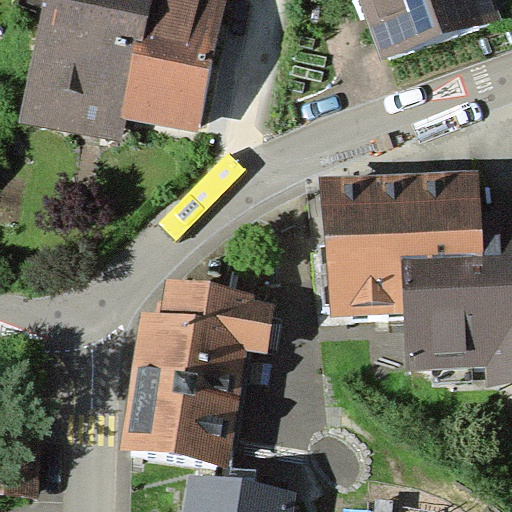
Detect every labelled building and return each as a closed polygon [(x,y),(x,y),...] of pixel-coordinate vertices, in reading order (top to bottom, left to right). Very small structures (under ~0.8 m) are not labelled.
[(76,0),(56,100),(145,118),(152,80),(211,92),(230,0),(76,0)] [(403,0),(412,28),(501,0),(403,0)] [(511,214),(481,216),(479,180),(328,188),(334,313),(435,308),(437,360),(484,357),(485,383),(511,381),(511,214)] [(153,316),(131,458),(229,473),(247,354),(265,357),(270,323),(252,321),(255,302),(190,292),(185,321),(153,316)] [(40,404),(0,400),(0,452),(35,456),(35,451),(40,410),(40,404)] [(289,511),(292,498),(187,483),(182,511),(289,511)]
